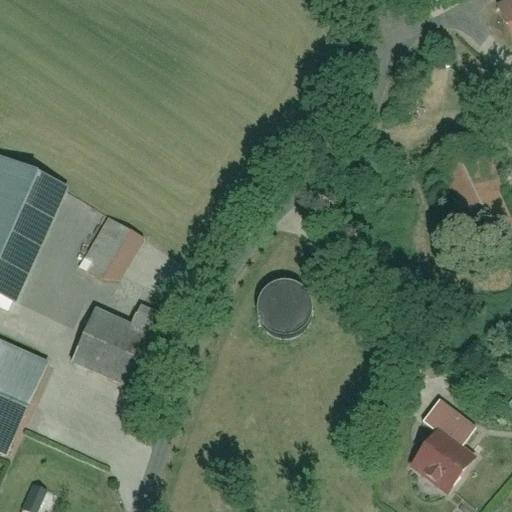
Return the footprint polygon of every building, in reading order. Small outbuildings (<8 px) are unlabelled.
[(511,41),(511,0),(494,0),(486,4),(505,45),(511,41)] [(511,232),(511,203),(482,133),(428,157),(469,251),(511,232)] [(58,183),(0,155),(0,300),(2,302),(58,183)] [(134,238),(98,213),(65,261),(101,286),(134,238)] [(310,306),(306,298),(299,292),(291,288),(283,288),(274,290),(267,295),(262,302),(260,309),(260,317),(263,325),(268,331),(274,336),(282,338),(290,338),(297,335),(304,330),(309,323),(311,315),(310,306)] [(158,319),(128,305),(119,324),(84,308),(58,362),(124,393),(158,319)] [(0,433),(32,355),(0,342),(0,433)] [(70,511),(99,438),(41,415),(20,467),(6,461),(0,477),(17,483),(5,511),(70,511)]
